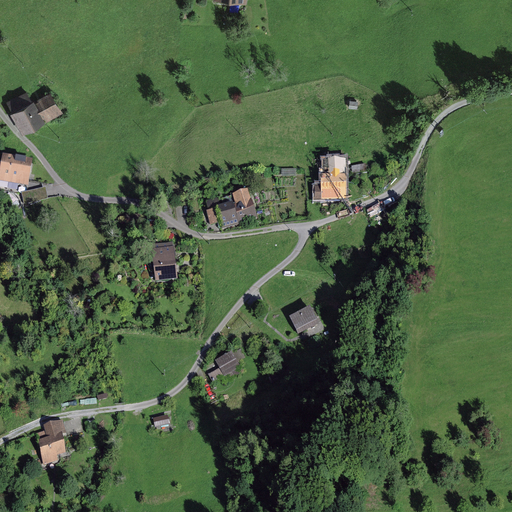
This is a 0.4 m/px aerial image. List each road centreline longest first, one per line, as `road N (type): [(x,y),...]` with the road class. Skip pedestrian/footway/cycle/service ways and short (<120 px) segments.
road 1 (track): [(0,441),(55,417),(172,396),(220,324),(292,255),(306,230)]
road 2 (track): [(306,230),(207,237),(146,204),(76,196),(0,111)]
road 3 (track): [(306,230),(405,182),(447,110),(511,91)]
